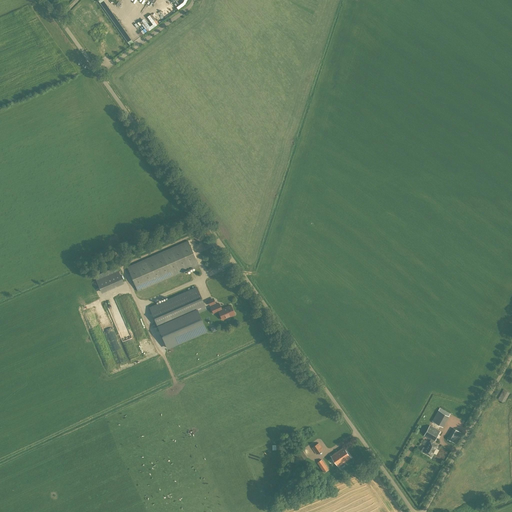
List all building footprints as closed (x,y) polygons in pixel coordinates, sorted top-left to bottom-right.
[(152,13),(148,17),(150,20),(148,21),(145,18),(139,23),(141,26),(144,25),(148,32),(160,24),(152,13)] [(188,241),(127,267),(138,291),(198,265),(188,241)] [(96,280),(101,292),(123,282),(118,271),(96,280)] [(199,312),(206,309),(197,287),(150,308),(159,329),(167,349),(207,332),(199,312)] [(211,307),(213,313),(218,311),(222,320),(234,314),(231,305),(221,309),(219,304),(211,307)] [(498,399),(504,403),(509,393),(504,389),(498,399)] [(438,410),(432,421),(443,427),(449,416),(438,410)] [(430,441),(433,442),(433,441),(435,442),(440,431),(430,426),(424,436),(431,440),(430,441)] [(453,429),(447,439),(449,440),(454,443),(460,433),(453,429)] [(430,441),(426,448),(423,447),(421,451),(424,452),(431,456),(438,445),(433,442),(430,441)] [(312,448),(316,454),(324,449),(319,443),(312,448)] [(331,456),(338,466),(351,458),(344,447),(331,456)] [(317,462),(324,473),(329,469),(322,459),(317,462)]
